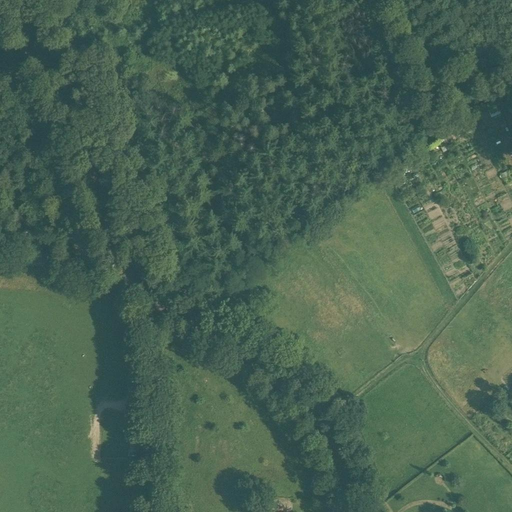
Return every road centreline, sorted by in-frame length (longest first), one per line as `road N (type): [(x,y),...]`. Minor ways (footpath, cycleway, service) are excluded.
road 1 (unknown): [(416,130),(350,189),(221,258),(195,285),(167,269),(140,279)]
road 2 (unclassified): [(164,297),(129,260),(86,135),(21,0)]
road 3 (residential): [(354,511),(321,426),(296,397),(164,297)]
road 4 (residential): [(154,511),(150,325),(164,297)]
road 5 (track): [(86,135),(142,108),(149,0)]
